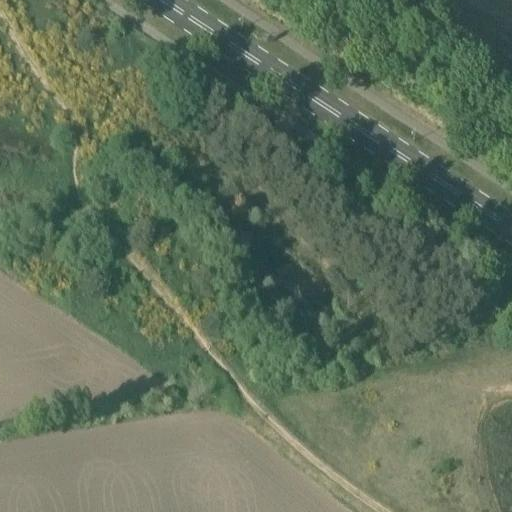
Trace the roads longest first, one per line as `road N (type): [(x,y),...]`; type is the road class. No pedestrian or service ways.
road 1 (unknown): [(0,14),(71,123),(80,191),(97,222),(250,403),(379,511)]
road 2 (secondary): [(511,231),(158,0)]
